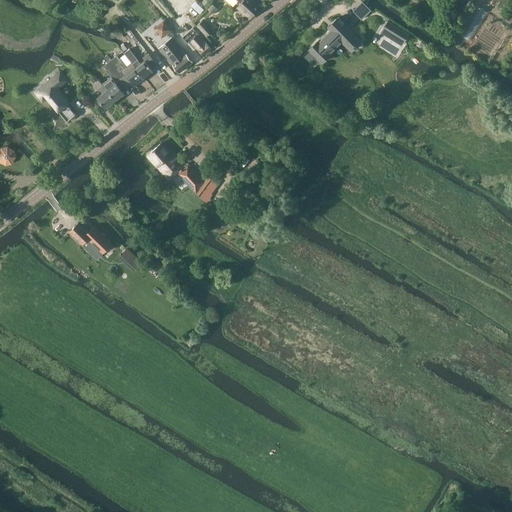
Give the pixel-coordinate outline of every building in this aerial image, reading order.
[(250,19),(261,8),(251,0),(234,0),(240,4),(237,7),(250,19)] [(362,19),(371,10),(363,2),(353,11),(362,19)] [(211,3),(207,8),(212,14),(217,9),(211,3)] [(318,40),(309,48),(322,62),(331,53),(330,52),(342,41),(351,50),(356,46),(356,47),(358,45),(357,44),(361,40),(360,39),(361,38),(355,32),(354,33),(339,17),(329,27),(331,30),(319,42),(318,40)] [(206,36),(212,30),(203,20),(197,25),(206,36)] [(388,21),(381,33),(402,46),(409,34),(405,32),(388,21)] [(206,43),(198,34),(193,28),(183,37),(189,43),(191,40),(205,55),(212,48),(207,42),(206,43)] [(178,73),(193,61),(173,36),(158,48),(178,73)] [(141,64),(129,50),(124,54),(132,64),(143,79),(153,70),(151,67),(156,63),(149,54),(143,58),(145,61),(141,64)] [(55,66),(58,61),(51,57),(48,62),(55,66)] [(120,65),(114,58),(108,63),(121,79),(125,75),(134,85),(143,79),(132,64),(127,68),(122,63),(120,65)] [(115,100),(124,93),(116,83),(121,79),(108,63),(104,66),(107,70),(106,70),(112,77),(103,85),(115,100)] [(75,115),(54,90),(65,81),(59,73),(36,92),(42,101),(46,97),(67,122),(75,115)] [(115,100),(103,85),(95,76),(91,79),(100,90),(101,89),(104,93),(97,98),(105,108),(115,100)] [(23,101),(6,91),(1,98),(18,109),(23,101)] [(172,154),(162,143),(147,155),(157,167),(158,167),(169,180),(177,173),(196,193),(205,199),(218,182),(208,174),(204,180),(187,161),(183,165),(177,158),(179,156),(175,151),(172,154)] [(6,147),(0,148),(0,149),(0,163),(4,166),(10,165),(14,157),(13,152),(6,147)] [(256,167),(266,169),(267,162),(257,161),(256,167)] [(135,217),(131,224),(138,228),(142,221),(135,217)] [(78,223),(70,232),(82,244),(86,240),(93,246),(101,255),(112,243),(94,226),(88,232),(78,223)] [(143,261),(128,248),(120,257),(135,271),(143,261)]
